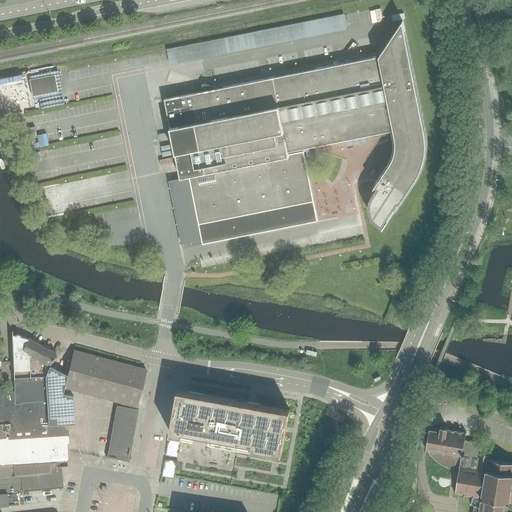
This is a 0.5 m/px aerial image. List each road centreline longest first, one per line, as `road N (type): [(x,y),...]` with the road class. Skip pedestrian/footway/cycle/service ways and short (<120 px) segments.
road 1 (secondary): [(394,419),(486,179),(489,117),(465,0)]
road 2 (secondary): [(454,0),(475,114),(467,197),(454,249),(384,407)]
road 3 (secondary): [(0,34),(171,0)]
road 4 (residential): [(160,359),(34,327),(12,302)]
road 5 (unclassified): [(143,511),(144,488),(136,481),(160,359)]
road 6 (unclassified): [(305,383),(160,359)]
